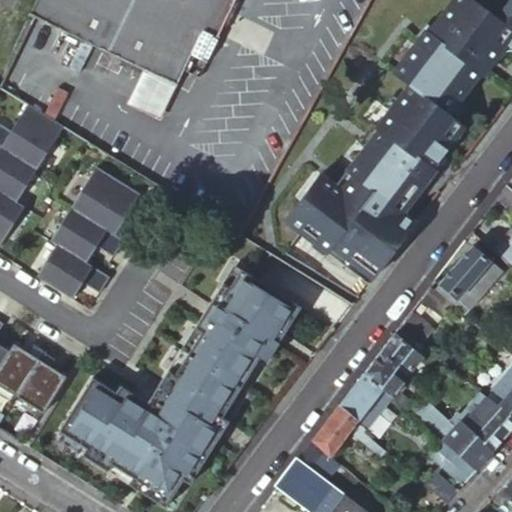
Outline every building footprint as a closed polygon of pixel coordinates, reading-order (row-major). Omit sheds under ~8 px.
[(33,0),(30,10),(144,67),(176,84),(191,60),(206,67),(218,43),(211,40),(199,34),(206,19),(218,24),(221,19),(223,20),(225,15),(222,14),(229,0),(33,0)] [(450,99),(456,104),(479,77),(481,79),(493,65),(495,62),(495,61),(493,59),(500,49),(511,46),(511,0),(510,0),(493,22),(462,0),(451,0),(429,32),(423,40),(420,45),(416,43),(391,78),(406,88),(395,103),(387,113),(378,125),(374,131),(376,133),(363,150),(345,174),(351,178),(340,194),(334,189),(323,182),(305,208),(298,203),(282,225),(297,236),(311,246),(315,240),(329,250),(348,264),(352,258),(376,275),(414,225),(407,220),(402,216),(396,212),(411,190),(418,194),(433,173),(430,171),(437,162),(451,144),(446,139),(456,126),(446,117),(440,112),(450,99)] [(211,40),(218,24),(206,19),(199,34),(211,40)] [(420,45),(423,40),(418,36),(414,41),(416,43),(420,45)] [(511,46),(500,49),(493,59),(495,61),(495,62),(498,64),(505,55),(511,54),(511,46)] [(176,84),(144,67),(128,103),(160,119),(176,84)] [(382,110),(387,113),(395,103),(390,99),(382,110)] [(446,117),(456,104),(450,99),(440,112),(446,117)] [(61,130),(25,108),(10,133),(0,126),(0,149),(35,172),(61,130)] [(446,139),(451,144),(461,130),(456,126),(446,139)] [(363,150),(376,133),(374,131),(371,128),(357,146),(363,150)] [(35,172),(0,149),(0,194),(15,204),(35,172)] [(115,217),(131,191),(95,168),(69,210),(122,243),(132,227),(115,217)] [(351,178),(345,174),(340,181),(334,189),(340,194),(351,178)] [(316,177),(298,203),(305,208),(323,182),(316,177)] [(511,191),(505,185),(493,200),(511,216),(511,191)] [(402,216),(418,194),(411,190),(396,212),(402,216)] [(15,204),(0,194),(0,245),(22,209),(15,204)] [(55,247),(85,265),(95,248),(112,259),(122,243),(69,210),(48,242),(55,247)] [(511,238),(500,238),(499,256),(511,256),(511,238)] [(315,240),(311,246),(325,255),(329,250),(315,240)] [(439,283),(468,309),(500,271),(471,245),(439,283)] [(55,247),(35,279),(70,301),(81,285),(98,296),(108,280),(85,265),(55,247)] [(239,271),(232,267),(221,285),(228,289),(239,271)] [(118,388),(114,394),(90,379),(56,433),(84,451),(79,457),(163,510),(181,482),(188,486),(227,424),(220,419),(257,359),(264,364),(298,309),(239,271),(228,289),(221,285),(192,330),(200,334),(173,376),(167,372),(146,405),(118,388)] [(439,283),(433,288),(463,314),(468,309),(439,283)] [(423,293),(419,299),(441,318),(452,305),(429,285),(423,293)] [(416,302),(412,307),(419,313),(423,308),(416,302)] [(399,325),(420,343),(432,328),(411,309),(399,325)] [(428,349),(420,343),(399,325),(379,350),(398,365),(408,373),(428,349)] [(200,334),(192,330),(167,372),(173,376),(200,334)] [(12,346),(7,354),(0,365),(0,389),(15,399),(44,353),(33,346),(27,355),(12,346)] [(406,411),(408,409),(411,403),(395,388),(401,381),(392,373),(398,365),(379,350),(363,372),(389,396),(406,411)] [(55,360),(44,353),(15,399),(42,416),(65,379),(50,369),(55,360)] [(220,419),(227,424),(264,364),(257,359),(220,419)] [(408,373),(398,365),(392,373),(401,381),(408,373)] [(511,418),(511,367),(491,392),(501,401),(497,406),(499,408),(511,418)] [(389,396),(363,372),(337,406),(356,421),(355,422),(363,429),(389,396)] [(420,418),(431,406),(418,395),(411,403),(408,409),(420,418)] [(499,408),(497,406),(487,398),(481,406),(492,416),(499,408)] [(364,431),(363,429),(355,422),(356,421),(337,406),(311,440),(324,450),(324,451),(331,457),(350,431),(379,456),(383,451),(362,433),(364,431)] [(420,418),(440,436),(450,424),(451,424),(431,406),(420,418)] [(492,451),(511,428),(511,418),(499,408),(492,416),(481,406),(473,415),(474,416),(465,427),(492,451)] [(474,416),(473,415),(464,426),(465,427),(474,416)] [(457,436),(465,427),(464,426),(459,422),(454,428),(443,440),(441,442),(446,446),(452,439),(457,443),(460,440),(457,436)] [(443,440),(454,428),(450,424),(440,436),(443,440)] [(474,472),(492,451),(465,427),(457,436),(460,440),(457,443),(452,439),(446,446),(451,451),(474,472)] [(84,451),(56,433),(52,440),(79,457),(84,451)] [(324,450),(311,440),(297,458),(319,477),(328,467),(318,458),(324,451),(324,450)] [(461,486),(474,472),(451,451),(438,465),(461,486)] [(319,477),(297,458),(276,486),(307,511),(309,511),(310,511),(311,511),(330,511),(342,496),(325,482),(319,477)] [(334,472),(328,467),(319,477),(325,482),(334,472)] [(447,504),(456,493),(433,474),(424,484),(447,504)] [(511,474),(496,493),(511,506),(511,474)] [(171,511),(188,486),(181,482),(163,510),(166,511),(171,511)] [(511,511),(511,506),(496,493),(487,503),(494,511),(511,511)] [(362,511),(342,496),(330,511),(362,511)]
